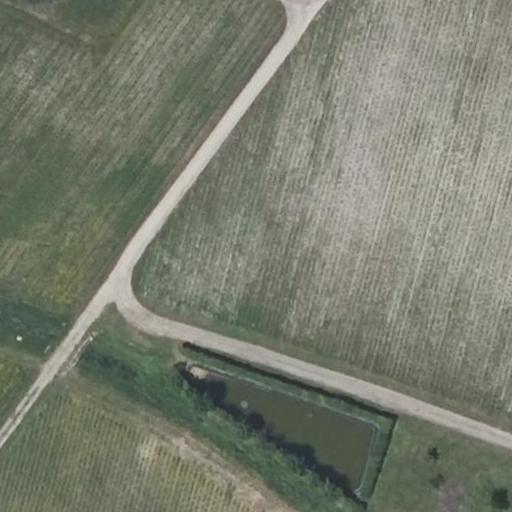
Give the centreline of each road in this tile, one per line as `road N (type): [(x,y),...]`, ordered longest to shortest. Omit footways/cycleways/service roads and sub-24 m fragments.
road 1 (track): [(0,440),(315,0)]
road 2 (track): [(123,269),(126,307),(140,321),(511,445)]
